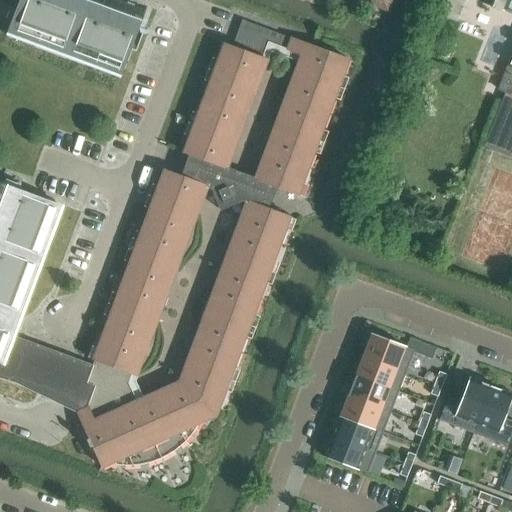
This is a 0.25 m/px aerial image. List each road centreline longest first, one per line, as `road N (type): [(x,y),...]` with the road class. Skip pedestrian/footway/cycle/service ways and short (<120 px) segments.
road 1 (residential): [(78,327),(187,36),(190,15),(173,0)]
road 2 (residential): [(353,301),(335,317),(265,511)]
road 3 (residential): [(353,301),(379,300),(511,349)]
